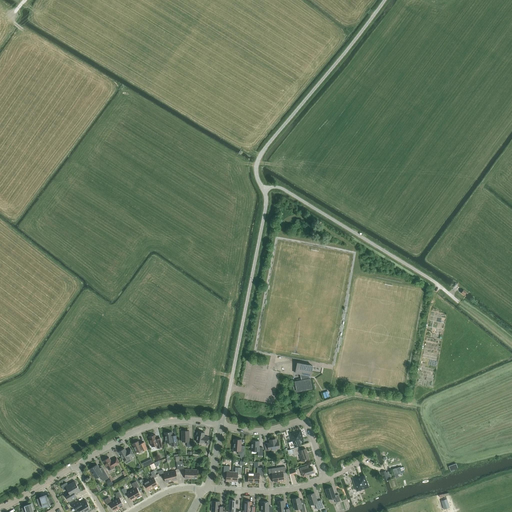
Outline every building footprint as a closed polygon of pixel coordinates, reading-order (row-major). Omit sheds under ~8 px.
[(295,381),(297,392),(312,389),(310,378),(311,376),(313,366),(297,363),(295,373),(300,374),(301,378),(296,379),(297,381),(295,381)] [(291,434),(293,441),(288,443),(290,448),(304,444),(301,435),(302,435),(300,430),(296,432),(291,434)] [(189,440),(189,431),(182,431),(182,442),(187,441),(187,447),(193,447),(193,440),(189,440)] [(197,431),(196,436),(197,436),(196,442),(203,443),(208,444),(209,437),(204,436),(204,433),(197,431)] [(164,433),(166,443),(171,442),(171,446),(177,445),(176,438),(173,438),(172,432),(164,433)] [(153,435),(151,435),(150,436),(151,436),(149,437),(152,447),(156,445),(157,448),(163,447),(160,438),(157,439),(155,435),(153,435)] [(241,446),(241,440),(238,439),(238,438),(235,438),(235,439),(234,439),(233,450),(238,451),(238,455),(244,455),(245,446),(241,446)] [(277,442),(276,439),(269,440),(270,443),(267,443),(268,448),(265,448),(266,451),(280,448),(278,441),(277,442)] [(143,451),(147,448),(144,442),(140,444),(138,441),(132,444),(137,453),(142,450),(143,451)] [(259,441),(252,441),(251,451),(258,451),(258,457),(262,457),(263,448),(259,447),(259,441)] [(299,454),(301,461),(309,459),(306,448),(299,451),(298,447),(291,449),(289,450),(290,455),(293,454),(294,456),(299,454)] [(124,448),(118,452),(120,456),(121,456),(124,461),(124,460),(126,463),(131,461),(129,458),(130,457),(129,457),(134,455),(130,449),(128,451),(126,452),(124,448)] [(114,466),(120,463),(116,458),(111,461),(109,458),(103,461),(108,470),(114,466)] [(143,467),(153,462),(151,459),(142,463),(143,467)] [(448,466),(451,472),(455,471),(454,469),(458,468),(456,463),(448,466)] [(108,478),(102,467),(99,469),(96,465),(90,469),(93,473),(92,473),(95,478),(100,476),(103,481),(108,478)] [(300,467),(301,470),(303,477),(310,474),(314,472),(312,467),(309,468),(308,465),(300,467)] [(226,481),(232,481),(232,472),(229,472),(230,466),(224,466),(223,472),(226,472),(226,481)] [(285,466),(276,468),(277,472),(279,482),(284,481),(283,473),(286,473),(285,466)] [(237,482),(238,474),(241,474),(241,468),(238,468),(237,472),(232,472),(232,481),(237,482)] [(248,482),(253,483),(254,473),(248,473),(249,468),(245,468),(245,475),(248,475),(248,482)] [(254,473),(253,483),(259,483),(259,475),(263,475),(264,468),(257,468),(257,473),(254,473)] [(279,482),(277,472),(276,468),(268,469),(269,475),(272,475),(273,483),(279,482)] [(175,470),(169,472),(172,481),(178,480),(175,470)] [(157,476),(153,471),(150,472),(152,475),(150,476),(151,478),(149,480),(154,488),(158,485),(154,478),(157,476)] [(386,472),(385,471),(380,472),(382,477),(383,476),(385,481),(388,480),(388,478),(391,477),(390,471),(386,472)] [(164,473),(164,477),(166,483),(172,481),(169,472),(164,473)] [(353,480),(355,486),(356,486),(357,490),(363,488),(363,489),(368,487),(367,482),(366,482),(364,476),(353,480)] [(144,483),(145,484),(149,491),(154,488),(149,480),(144,482),(144,483)] [(67,489),(68,491),(77,486),(76,484),(77,483),(74,481),(73,482),(68,485),(66,483),(61,486),(63,490),(67,489)] [(134,488),(131,490),(136,498),(141,495),(137,488),(139,486),(136,481),(131,484),(134,488)] [(69,502),(75,498),(73,495),(79,492),(80,492),(80,489),(79,489),(77,486),(68,491),(70,494),(66,496),(69,502)] [(336,503),(341,501),(338,494),(335,496),(332,487),(325,489),(328,499),(331,498),(331,500),(335,499),(336,503)] [(136,498),(131,490),(127,493),(124,488),(121,490),(125,496),(128,495),(131,501),(136,498)] [(117,499),(114,500),(119,508),(124,506),(120,498),(122,497),(119,491),(116,493),(117,495),(116,496),(117,499)] [(317,501),(314,493),(307,495),(311,505),(315,503),(317,510),(323,508),(321,500),(317,501)] [(37,500),(39,508),(43,507),(46,506),(46,505),(49,504),(48,499),(47,497),(46,495),(47,494),(37,500)] [(119,508),(114,500),(111,502),(109,497),(104,500),(107,505),(110,504),(114,511),(119,508)] [(302,511),(305,511),(306,511),(304,505),(301,505),(299,497),(292,499),(295,510),(301,508),(302,511)] [(447,499),(441,501),(444,509),(449,507),(447,499)] [(88,502),(85,500),(84,501),(79,504),(77,502),(72,505),(75,509),(78,508),(80,510),(89,505),(87,503),(88,502)] [(282,511),(289,511),(289,509),(285,509),(284,500),(277,501),(278,511),(283,511),(282,511)] [(220,501),(212,501),(211,511),(216,511),(224,511),(225,511),(223,511),(223,506),(219,506),(220,501)] [(254,511),(255,508),(251,508),(251,501),(244,501),(244,510),(242,510),(242,511),(254,511)] [(261,502),(261,511),(272,511),(272,510),(269,510),(269,502),(261,502)] [(22,509),(22,511),(33,511),(31,504),(32,504),(32,503),(22,509)]
